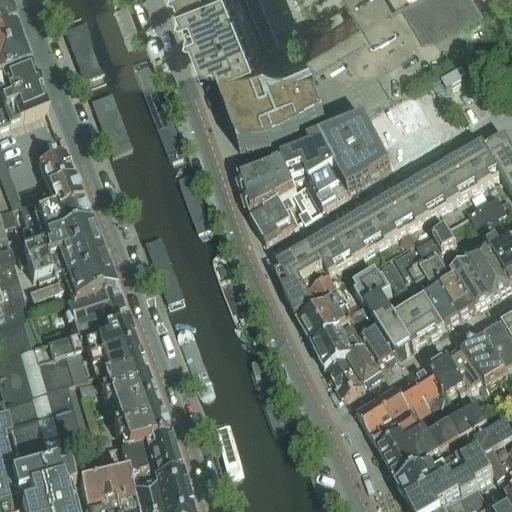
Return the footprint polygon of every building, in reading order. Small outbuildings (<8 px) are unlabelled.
[(233,0),(177,0),(180,5),(179,6),(177,10),(181,11),(182,11),(188,26),(187,26),(185,30),(189,32),(191,31),(199,53),(198,54),(196,58),(200,59),(208,56),(213,68),(214,68),(254,52),(233,0)] [(261,0),(248,0),(268,47),(278,43),(274,31),(261,0)] [(364,0),(367,4),(345,18),(340,10),(307,30),(315,43),(319,49),(335,76),(364,58),(439,12),(459,0),(364,0)] [(0,37),(13,32),(4,8),(1,9),(0,9),(0,8),(0,37)] [(130,13),(116,18),(131,55),(144,49),(130,13)] [(60,27),(85,93),(110,84),(85,18),(60,27)] [(13,32),(0,37),(0,53),(18,46),(13,32)] [(254,52),(214,68),(215,69),(213,70),(214,74),(212,74),(218,104),(221,111),(222,110),(240,158),(248,157),(248,159),(254,158),(254,156),(270,155),(326,126),(310,86),(303,66),(292,61),(307,54),(319,49),(315,43),(304,48),(283,57),(264,49),(254,52)] [(0,83),(28,73),(18,46),(0,53),(0,83)] [(171,168),(186,162),(149,62),(133,68),(171,168)] [(28,73),(0,83),(0,109),(39,95),(35,85),(30,72),(28,73)] [(0,135),(7,133),(47,117),(42,104),(43,104),(39,95),(0,109),(0,135)] [(113,97),(90,105),(111,162),(134,153),(113,97)] [(432,129),(414,97),(397,107),(425,155),(442,145),(432,129)] [(392,110),(382,116),(410,164),(425,155),(397,107),(392,110)] [(382,116),(366,126),(394,173),(410,164),(382,116)] [(335,138),(279,160),(282,167),(245,180),(241,182),(240,181),(239,182),(241,188),(243,187),(249,205),(253,215),(251,215),(251,214),(249,215),(251,220),(250,220),(251,223),(266,216),(290,204),(294,202),(297,209),(306,204),(302,196),(297,199),(293,191),(308,185),(311,190),(336,176),(349,200),(391,175),(379,150),(366,126),(335,138)] [(511,155),(505,144),(486,155),(501,184),(511,202),(511,155)] [(330,283),(501,184),(486,155),(483,151),(277,272),(281,278),(276,282),(295,323),(315,311),(306,297),(330,283)] [(21,212),(0,158),(0,186),(11,216),(21,212)] [(73,183),(68,171),(64,159),(38,168),(47,192),(73,183)] [(134,174),(118,180),(141,240),(157,234),(134,174)] [(200,245),(215,240),(191,175),(176,180),(200,245)] [(351,202),(349,200),(336,176),(311,190),(307,193),(323,219),(351,202)] [(56,215),(81,205),(73,183),(47,192),(52,205),(56,215)] [(488,207),(483,198),(472,204),(477,213),(488,207)] [(266,216),(281,243),(299,233),(288,214),(293,211),(290,204),(266,216)] [(28,275),(96,250),(88,229),(64,238),(56,215),(52,205),(20,215),(26,235),(22,236),(26,250),(37,247),(39,253),(22,259),(23,262),(18,264),(20,273),(23,272),(24,276),(28,275)] [(64,238),(88,229),(90,229),(81,205),(56,215),(64,238)] [(498,207),(472,221),(489,253),(488,253),(511,293),(511,248),(498,227),(506,223),(511,219),(511,212),(509,207),(500,212),(498,207)] [(251,223),(266,252),(281,243),(266,216),(251,223)] [(299,220),(302,227),(304,230),(312,226),(307,216),(299,220)] [(0,221),(4,237),(16,234),(11,218),(0,221)] [(0,276),(14,272),(0,220),(0,276)] [(466,266),(492,308),(511,295),(511,293),(488,253),(489,253),(472,221),(469,223),(487,254),(466,266)] [(426,304),(446,336),(476,318),(452,277),(451,278),(442,261),(458,252),(449,236),(417,255),(427,271),(423,273),(413,256),(396,267),(405,283),(409,281),(414,291),(426,285),(435,299),(426,304)] [(162,241),(143,248),(168,314),(187,306),(162,241)] [(36,291),(102,266),(96,250),(28,275),(32,287),(34,286),(36,291)] [(232,329),(246,323),(220,252),(205,257),(220,297),(232,329)] [(467,269),(452,277),(476,318),(492,308),(466,266),(467,269)] [(394,269),(382,275),(396,300),(407,294),(394,269)] [(0,313),(4,329),(26,323),(28,323),(14,272),(0,276),(0,313)] [(67,302),(70,310),(113,296),(104,272),(29,300),(32,312),(67,302)] [(377,336),(378,335),(397,366),(414,356),(394,324),(383,306),(391,301),(383,288),(381,290),(375,281),(354,293),(359,300),(356,302),(365,316),(377,336)] [(340,338),(349,331),(352,329),(350,325),(355,322),(344,303),(340,306),(330,283),(306,297),(315,311),(318,309),(322,315),(301,328),(314,351),(340,338)] [(115,296),(113,296),(70,310),(64,312),(72,332),(74,339),(100,330),(103,340),(128,331),(115,296)] [(426,304),(410,314),(430,346),(446,336),(426,304)] [(414,356),(430,346),(410,314),(394,324),(414,356)] [(359,347),(380,377),(397,366),(378,335),(377,336),(365,316),(355,322),(350,325),(352,329),(349,331),(359,347)] [(19,469),(21,476),(68,464),(70,466),(93,459),(90,450),(74,395),(94,389),(92,386),(121,375),(115,359),(120,357),(123,355),(126,352),(129,349),(131,344),(129,344),(124,347),(121,338),(127,335),(126,335),(126,333),(129,332),(128,331),(103,340),(105,345),(80,353),(78,348),(38,361),(26,323),(4,329),(0,330),(0,399),(8,428),(12,443),(19,469)] [(193,324),(173,332),(198,397),(217,390),(193,324)] [(511,326),(502,332),(511,347),(511,326)] [(353,363),(346,367),(363,395),(382,382),(380,377),(359,347),(349,331),(340,338),(353,363)] [(511,347),(502,332),(484,343),(507,379),(511,375),(511,347)] [(353,363),(340,338),(314,351),(328,376),(346,367),(353,363)] [(461,357),(483,392),(487,399),(510,385),(507,379),(484,343),(461,357)] [(45,345),(38,347),(40,356),(48,354),(45,345)] [(266,424),(282,418),(259,357),(243,363),(266,424)] [(448,365),(468,401),(483,392),(461,357),(448,365)] [(470,422),(477,417),(468,401),(448,365),(429,377),(449,408),(458,402),(470,422)] [(363,395),(346,367),(328,376),(335,390),(327,394),(338,412),(363,395)] [(92,386),(94,389),(96,388),(96,391),(99,390),(102,398),(111,423),(154,408),(141,373),(139,374),(135,375),(133,371),(121,375),(92,386)] [(449,408),(429,377),(413,387),(412,387),(396,398),(411,421),(416,426),(419,424),(421,428),(433,421),(435,425),(453,415),(449,408)] [(77,397),(87,431),(96,428),(89,402),(102,398),(99,390),(96,391),(77,397)] [(411,421),(396,398),(381,408),(402,443),(407,449),(426,437),(416,426),(411,421)] [(122,452),(143,448),(167,442),(163,432),(154,408),(111,423),(122,452)] [(381,408),(357,422),(366,436),(367,436),(379,456),(402,443),(381,408)] [(232,417),(209,423),(226,486),(250,479),(232,417)] [(449,459),(488,435),(477,417),(470,422),(430,445),(426,437),(407,449),(402,443),(379,456),(396,488),(441,463),(449,459)] [(8,428),(0,430),(0,506),(15,502),(15,500),(16,499),(15,499),(15,496),(14,496),(9,479),(21,476),(19,469),(12,471),(5,445),(12,443),(8,428)] [(104,456),(96,428),(87,431),(93,449),(90,450),(93,459),(104,456)] [(287,432),(269,439),(288,489),(307,482),(287,432)] [(511,451),(511,441),(507,433),(478,451),(434,475),(422,480),(422,479),(398,492),(408,511),(410,511),(484,468),(504,457),(511,451)] [(126,481),(130,500),(154,494),(152,489),(182,480),(169,441),(167,442),(143,448),(122,452),(119,454),(126,481)] [(510,511),(511,511),(511,470),(504,457),(484,468),(495,487),(510,511)] [(21,476),(9,479),(14,496),(15,496),(15,499),(16,499),(20,498),(23,511),(74,511),(71,495),(76,493),(70,466),(68,464),(21,476)] [(461,511),(476,504),(474,500),(495,487),(484,468),(410,511),(461,511)] [(152,489),(154,494),(158,511),(190,511),(185,490),(182,480),(152,489)] [(133,511),(130,500),(126,481),(78,493),(83,511),(133,511)] [(510,511),(495,487),(474,500),(476,504),(480,511),(510,511)] [(158,511),(154,494),(130,500),(133,511),(158,511)]
